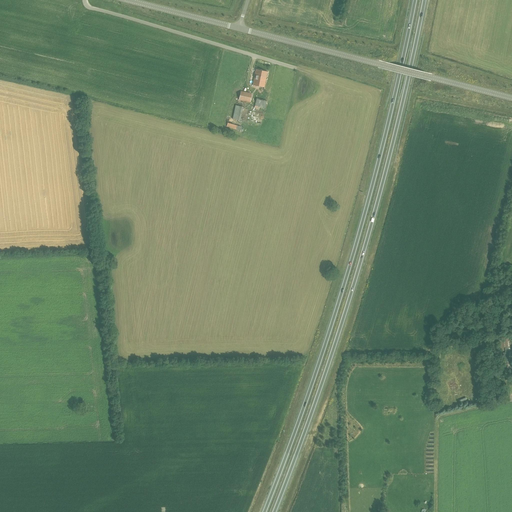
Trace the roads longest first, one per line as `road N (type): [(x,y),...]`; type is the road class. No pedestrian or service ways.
road 1 (trunk): [(415,0),(358,231),(264,511)]
road 2 (trunk): [(274,511),(367,233),(425,0)]
road 3 (unclassified): [(423,76),(125,0)]
